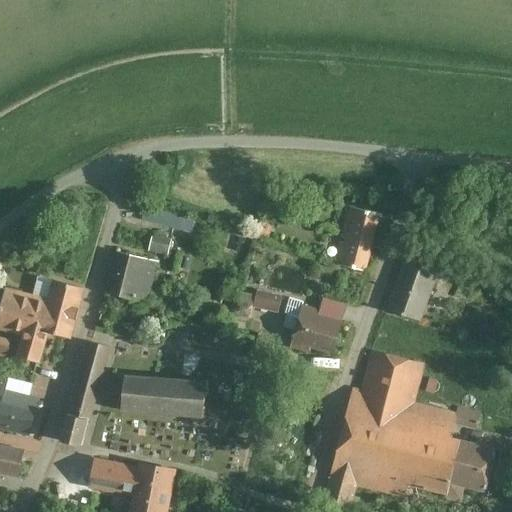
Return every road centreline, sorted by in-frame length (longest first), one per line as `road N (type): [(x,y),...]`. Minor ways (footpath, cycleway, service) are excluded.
road 1 (residential): [(21,511),(49,447),(132,147)]
road 2 (residential): [(310,511),(423,151)]
road 3 (residential): [(132,147),(223,139),(423,151)]
road 4 (residential): [(0,223),(81,168),(132,147)]
